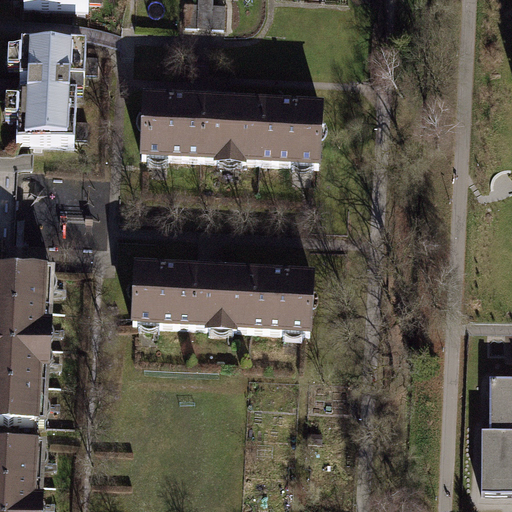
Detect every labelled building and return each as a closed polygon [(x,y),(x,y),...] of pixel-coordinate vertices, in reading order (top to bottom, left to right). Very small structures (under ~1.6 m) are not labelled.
[(85,16),(86,0),(25,0),(25,12),(85,16)] [(27,151),(90,152),(92,54),(29,53),(27,151)] [(139,161),(317,164),(318,105),(140,102),(139,161)] [(131,334),(309,337),(310,278),(132,275),(131,334)] [(0,436),(50,438),(55,283),(0,280),(0,436)] [(511,380),(490,381),(490,433),(479,433),(479,496),(511,496),(511,380)] [(0,511),(42,511),(45,455),(0,453),(0,511)]
